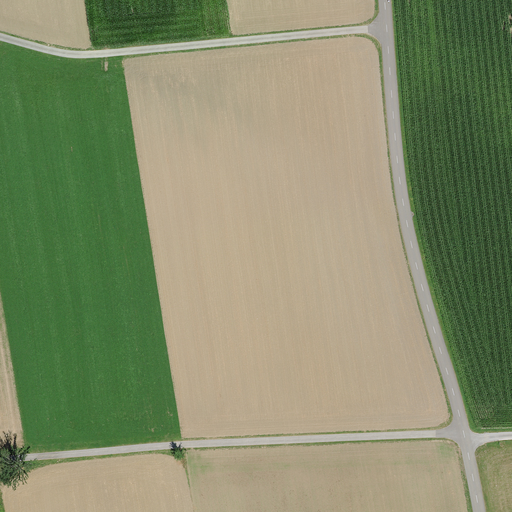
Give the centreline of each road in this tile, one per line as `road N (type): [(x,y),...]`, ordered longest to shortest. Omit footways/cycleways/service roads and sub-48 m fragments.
road 1 (unclassified): [(479,511),(402,203),(382,0)]
road 2 (track): [(0,35),(71,53),(384,27)]
